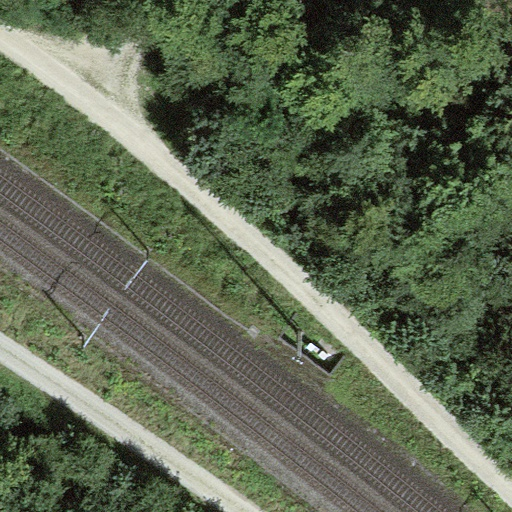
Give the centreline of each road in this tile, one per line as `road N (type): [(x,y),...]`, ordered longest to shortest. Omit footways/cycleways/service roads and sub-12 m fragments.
road 1 (track): [(0,44),(243,224),(395,390),(511,495)]
road 2 (track): [(0,356),(224,511)]
road 3 (track): [(182,0),(72,90)]
